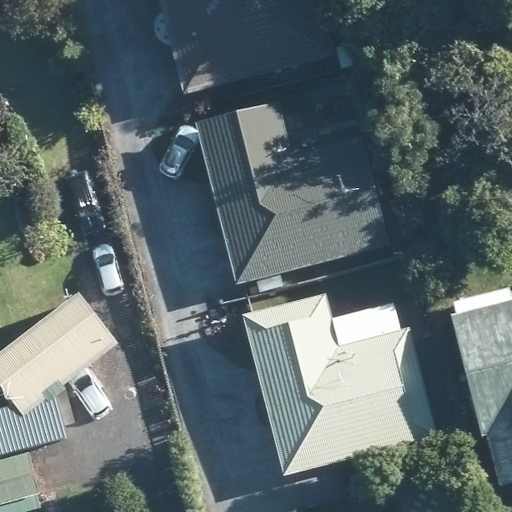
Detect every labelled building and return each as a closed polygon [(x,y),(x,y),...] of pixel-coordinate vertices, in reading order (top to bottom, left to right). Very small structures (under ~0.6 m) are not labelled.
[(333,0),(171,0),(174,11),(184,51),(196,97),(214,93),(219,108),(244,101),(240,86),(349,59),(333,0)] [(377,142),(324,155),(307,160),(294,110),(211,130),(225,182),(251,288),(265,284),(269,297),(295,290),(291,277),(404,249),(377,142)] [(511,297),(471,308),(511,480),(511,297)] [(134,346),(121,331),(98,300),(17,362),(5,372),(39,419),(134,346)] [(450,444),(423,334),(353,352),(341,301),(259,321),(270,370),(297,481),(353,467),(450,444)] [(0,496),(2,504),(43,493),(51,490),(41,456),(0,467),(0,496)]
